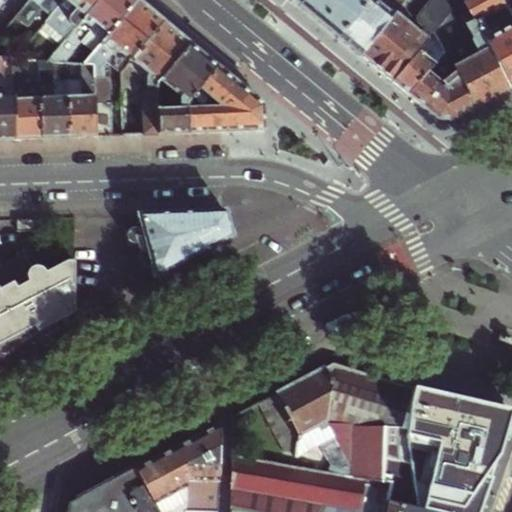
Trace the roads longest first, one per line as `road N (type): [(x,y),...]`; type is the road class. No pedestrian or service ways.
road 1 (secondary): [(28,456),(487,217)]
road 2 (secondary): [(366,235),(12,425)]
road 3 (residential): [(366,235),(329,194),(268,169),(0,177)]
road 4 (secondary): [(449,189),(215,0)]
